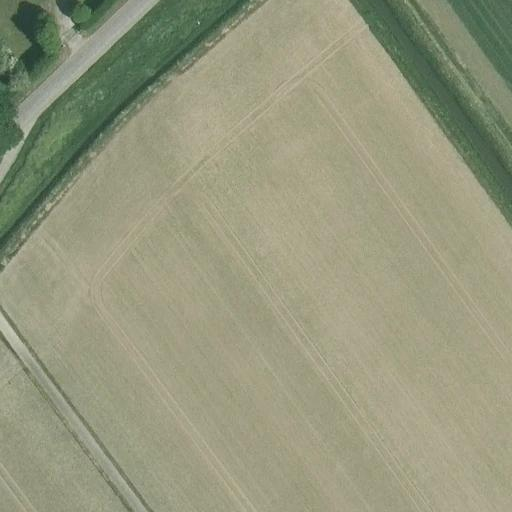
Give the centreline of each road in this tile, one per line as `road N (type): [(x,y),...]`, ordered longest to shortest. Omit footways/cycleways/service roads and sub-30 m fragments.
road 1 (residential): [(142,511),(0,319)]
road 2 (unclassified): [(17,120),(143,0)]
